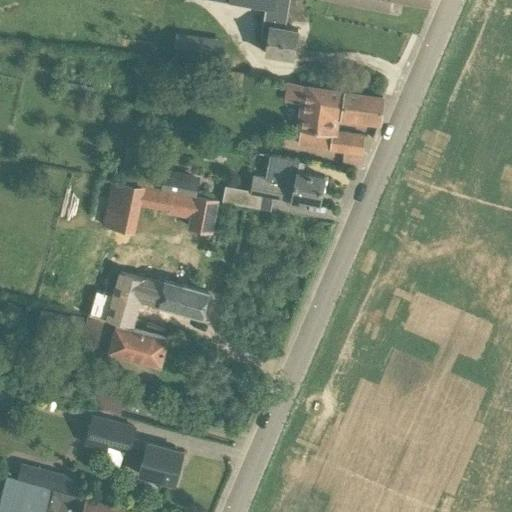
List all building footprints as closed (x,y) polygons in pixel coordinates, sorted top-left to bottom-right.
[(271,10),(264,53),(293,58),(298,29),(285,27),(289,4),(284,4),(284,0),(228,0),(228,2),(271,10)] [(389,12),(392,0),(410,0),(428,3),(428,0),(335,0),(356,4),(389,12)] [(238,94),(242,74),(215,70),(212,90),(238,94)] [(300,129),(334,134),(335,130),(338,113),(380,120),(383,97),(305,84),(301,102),(297,128),(300,129)] [(335,130),(334,134),(332,148),(361,153),(363,136),(363,135),(335,130)] [(165,167),(161,188),(172,190),(195,195),(199,174),(165,167)] [(122,180),(131,182),(153,186),(155,173),(124,168),(122,180)] [(253,173),(250,190),(255,190),(255,192),(273,195),(272,197),(291,201),(291,202),(304,204),(305,199),(320,202),(325,177),(297,171),(295,182),(253,173)] [(134,184),(112,179),(103,224),(126,229),(134,184)] [(255,190),(250,190),(224,185),(222,200),(222,201),(252,206),(255,192),(255,190)] [(195,195),(172,190),(169,208),(190,212),(187,227),(211,232),(217,199),(195,195)] [(90,313),(133,325),(140,300),(202,317),(209,291),(183,284),(183,285),(175,283),(119,269),(111,296),(96,292),(90,313)] [(64,337),(69,314),(40,308),(35,331),(64,337)] [(133,328),(133,325),(90,313),(90,315),(89,314),(88,318),(71,314),(67,327),(84,332),(81,343),(160,364),(168,337),(133,328)] [(124,395),(97,388),(93,405),(120,412),(124,395)] [(105,443),(128,450),(135,426),(91,414),(83,443),(104,449),(105,443)] [(183,452),(145,442),(137,473),(174,483),(183,452)] [(21,465),(21,464),(17,480),(70,494),(73,482),(68,481),(69,478),(21,465)] [(70,494),(17,480),(6,478),(0,499),(0,511),(45,511),(46,509),(53,511),(123,511),(124,508),(70,494)]
